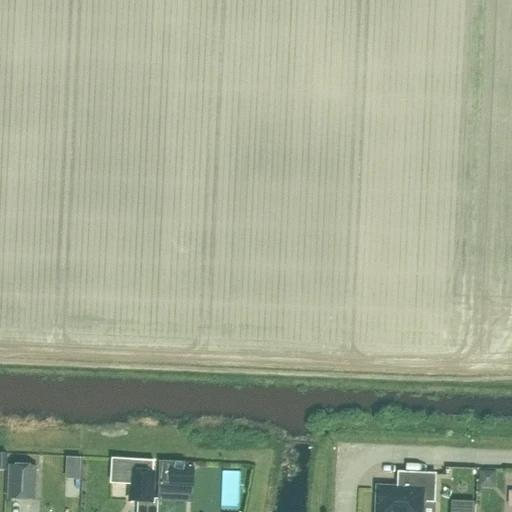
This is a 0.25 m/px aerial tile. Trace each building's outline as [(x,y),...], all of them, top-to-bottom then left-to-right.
[(132,485),(133,463),(111,462),(110,484),(132,485)] [(150,502),(152,464),(133,463),(132,485),(131,501),(150,502)] [(186,465),(160,464),(159,487),(193,489),(194,468),(186,468),(186,465)] [(33,501),(36,469),(11,468),(9,499),(33,501)] [(493,473),(478,473),(477,488),(492,489),(493,473)] [(375,504),(378,506),(377,511),(420,511),(421,504),(434,504),(435,475),(397,474),(397,491),(378,490),(378,493),(376,494),(375,504)]
